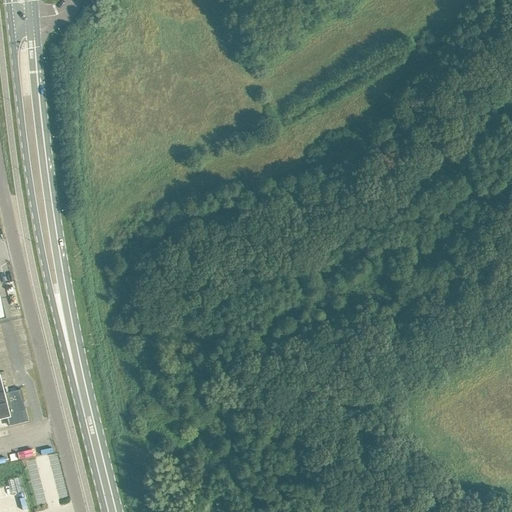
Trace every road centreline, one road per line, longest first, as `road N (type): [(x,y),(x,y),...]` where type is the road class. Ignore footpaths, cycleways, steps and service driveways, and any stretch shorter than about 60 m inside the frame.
road 1 (primary): [(10,21),(53,314),(77,376)]
road 2 (primary): [(77,376),(32,18)]
road 3 (unclassified): [(80,511),(0,171)]
road 4 (primary): [(111,511),(77,376)]
